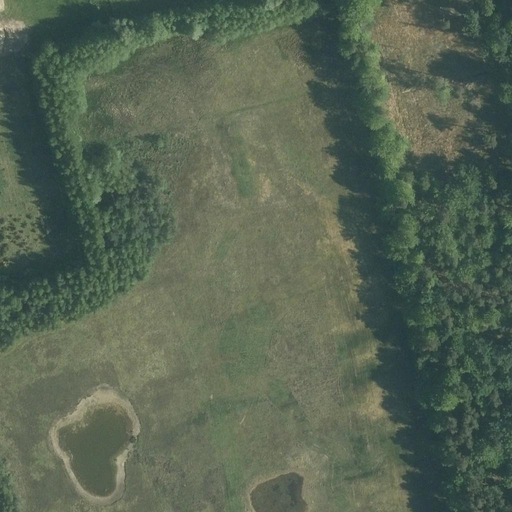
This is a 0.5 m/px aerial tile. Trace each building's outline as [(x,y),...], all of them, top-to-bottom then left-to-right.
[(30,99),(28,85),(17,86),(19,101),(30,99)] [(4,125),(18,200),(36,197),(34,196),(39,190),(38,187),(48,185),(42,180),(50,171),(48,160),(45,163),(40,159),(40,154),(38,152),(32,158),(28,154),(27,150),(40,147),(39,142),(29,144),(24,139),(21,125),(19,122),(4,125)] [(0,221),(8,220),(0,176),(0,221)] [(62,222),(68,221),(63,199),(42,204),(43,205),(48,204),(51,221),(61,219),(62,222)] [(55,226),(56,231),(71,228),(70,223),(55,226)] [(8,226),(0,228),(0,262),(16,258),(10,240),(18,238),(15,229),(9,230),(8,226)] [(50,267),(68,263),(67,257),(49,261),(50,267)]
